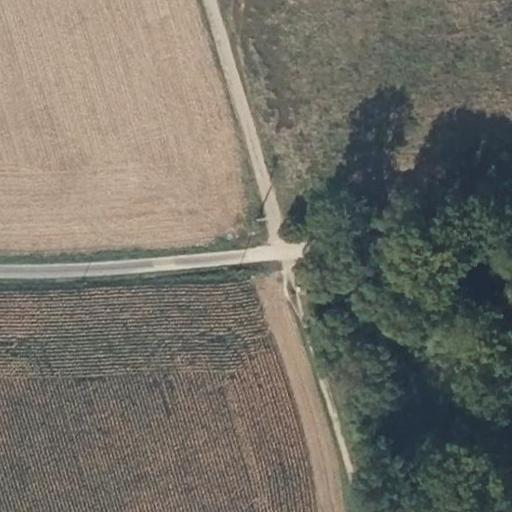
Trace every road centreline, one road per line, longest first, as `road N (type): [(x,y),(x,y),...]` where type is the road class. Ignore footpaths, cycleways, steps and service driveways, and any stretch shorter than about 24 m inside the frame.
road 1 (unclassified): [(511,236),(0,269)]
road 2 (track): [(208,0),(283,253)]
